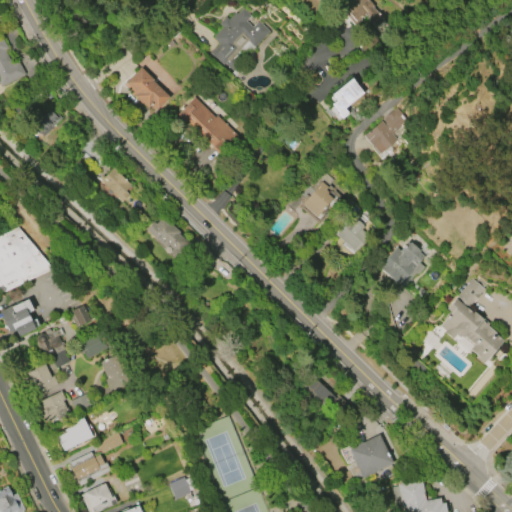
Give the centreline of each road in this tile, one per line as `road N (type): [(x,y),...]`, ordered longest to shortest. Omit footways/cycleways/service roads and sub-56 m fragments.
road 1 (primary): [(22,0),(102,118),(506,511)]
road 2 (residential): [(78,87),(191,0)]
road 3 (residential): [(308,321),(399,226)]
road 4 (residential): [(0,396),(58,511)]
